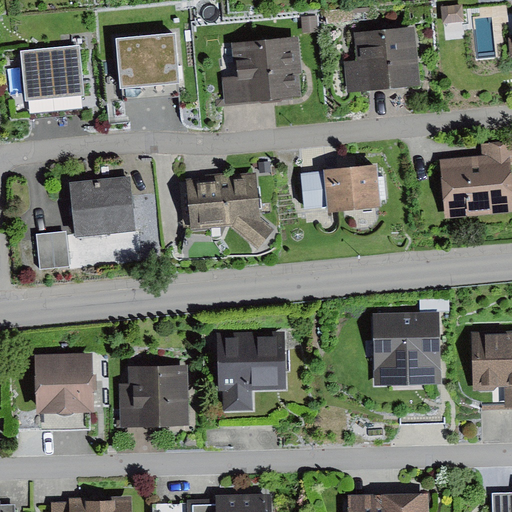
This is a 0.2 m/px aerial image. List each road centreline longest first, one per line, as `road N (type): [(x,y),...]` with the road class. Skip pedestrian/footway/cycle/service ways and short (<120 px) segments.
road 1 (tertiary): [(0,313),(511,262)]
road 2 (residential): [(0,163),(48,152),(511,121)]
road 3 (residential): [(0,471),(511,459)]
